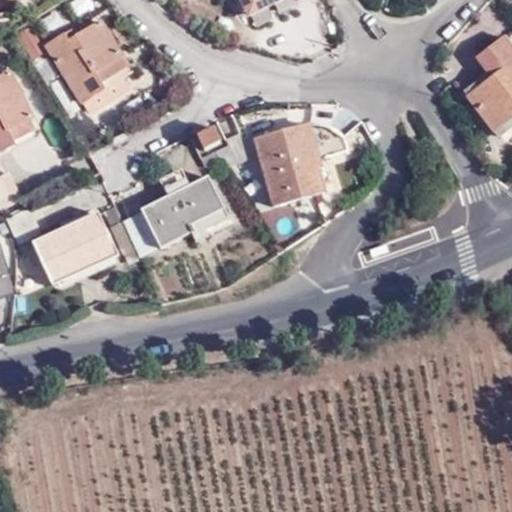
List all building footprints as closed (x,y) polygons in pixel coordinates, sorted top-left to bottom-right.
[(16,0),(0,0),(0,8),(16,0)] [(245,0),(254,16),(285,0),(245,0)] [(98,77),(126,61),(105,25),(78,40),(74,34),(48,48),(82,108),(107,94),(104,88),(98,77)] [(466,102),(492,136),(497,132),(511,138),(511,53),(503,41),(474,62),(490,83),(466,102)] [(132,73),(126,61),(98,77),(104,88),(132,73)] [(0,156),(13,149),(16,148),(9,134),(33,122),(32,120),(9,75),(0,79),(0,156)] [(16,148),(13,149),(14,153),(32,144),(41,134),(35,118),(32,120),(33,122),(9,134),(16,148)] [(347,155),(342,137),(328,130),(311,128),(258,139),(274,209),(321,198),(314,162),(347,155)] [(211,132),(195,139),(203,153),(218,146),(211,132)] [(229,155),(216,160),(226,174),(249,164),(239,141),(226,147),(229,155)] [(168,198),(191,185),(182,169),(159,180),(168,198)] [(10,171),(0,175),(0,210),(3,217),(27,205),(10,171)] [(141,211),(161,249),(193,233),(197,242),(209,235),(205,228),(228,217),(208,177),(191,185),(168,198),(141,211)] [(117,261),(95,211),(57,231),(59,236),(36,248),(56,291),(117,261)] [(141,259),(161,249),(141,211),(122,221),(141,259)] [(45,235),(33,212),(9,223),(21,248),(45,235)] [(0,257),(0,303),(12,301),(0,257)]
